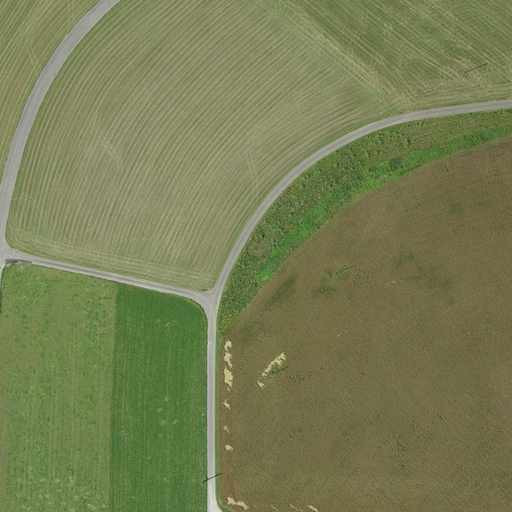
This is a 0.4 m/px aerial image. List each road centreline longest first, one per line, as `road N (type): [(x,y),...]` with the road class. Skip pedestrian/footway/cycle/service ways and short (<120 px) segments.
road 1 (track): [(213,511),(212,300),(262,207),(306,162),(369,128),(511,102)]
road 2 (tertiary): [(0,223),(17,147),(48,74),(112,0)]
road 3 (track): [(212,300),(0,250)]
